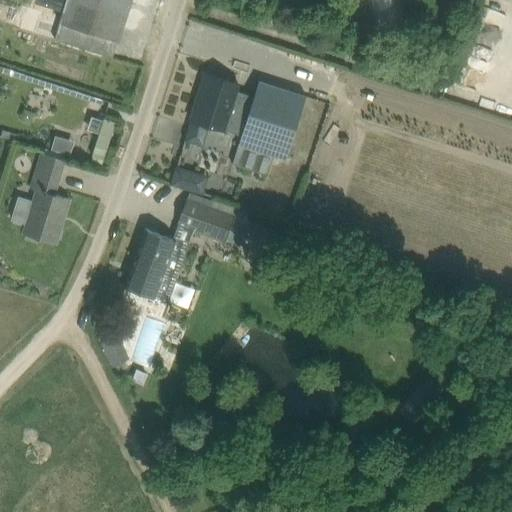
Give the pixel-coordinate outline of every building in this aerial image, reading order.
[(52,38),(114,57),(131,0),(37,0),(37,1),(62,9),(52,38)] [(306,1),(301,0),(289,0),(286,8),(302,13),(306,1)] [(418,37),(426,54),(445,45),(438,28),(418,37)] [(230,110),(238,82),(207,72),(192,119),(242,135),(233,163),(268,175),(275,155),(288,159),(290,150),(307,94),(259,79),(248,115),(230,110)] [(93,154),(105,158),(117,121),(105,117),(93,154)] [(69,157),(76,139),(56,132),(49,150),(69,157)] [(36,192),(33,200),(19,195),(12,219),(26,223),(23,231),(57,241),(70,199),(55,194),(66,160),(42,153),(30,191),(36,192)] [(171,182),(204,192),(210,173),(177,163),(171,182)] [(243,243),(249,230),(252,221),(236,215),(236,214),(190,198),(187,206),(178,231),(175,239),(147,228),(125,286),(169,302),(188,244),(191,244),(195,232),(225,242),(227,237),(243,243)] [(102,302),(96,323),(110,327),(116,306),(102,302)] [(110,337),(123,360),(131,355),(119,332),(110,337)] [(138,369),(134,379),(143,382),(147,373),(138,369)] [(398,410),(404,415),(405,415),(414,423),(430,404),(427,401),(438,388),(424,377),(398,410)] [(392,465),(377,447),(360,461),(375,479),(392,465)]
